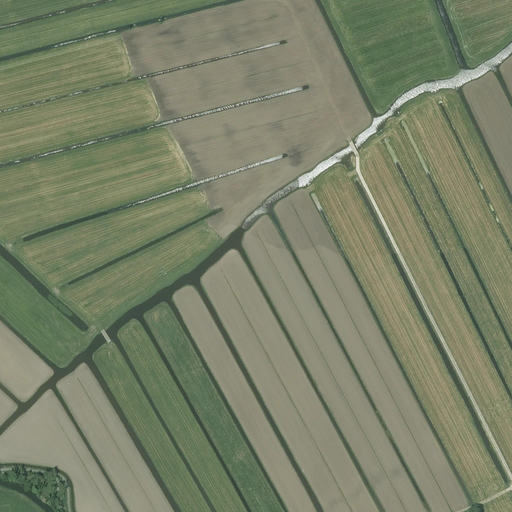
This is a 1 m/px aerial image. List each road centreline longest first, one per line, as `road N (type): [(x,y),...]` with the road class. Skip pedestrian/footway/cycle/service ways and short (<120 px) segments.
road 1 (track): [(150,421),(101,328),(199,258),(281,181),(349,139),(511,480)]
road 2 (track): [(349,139),(280,9),(263,1),(0,69)]
